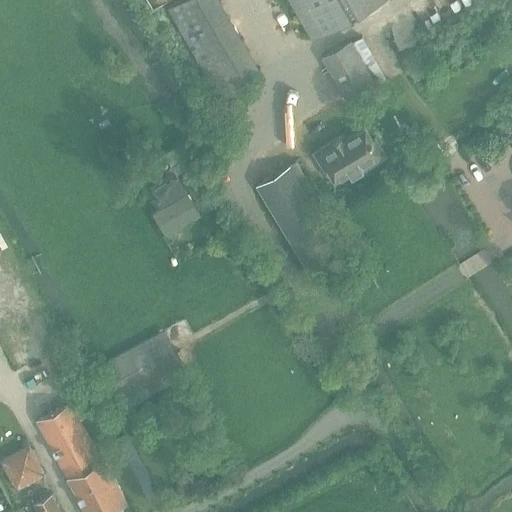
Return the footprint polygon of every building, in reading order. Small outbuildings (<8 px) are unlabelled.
[(288,0),(312,41),(383,0),(288,0)] [(495,25),(477,33),(480,41),(498,33),(495,25)] [(348,103),(375,88),(349,43),(322,59),(348,103)] [(349,173),(352,177),(386,157),(372,135),(370,136),(363,125),(343,136),(314,153),(325,171),(328,170),(335,181),(349,173)] [(190,165),(178,146),(164,155),(176,174),(190,165)] [(310,273),(343,253),(311,199),(317,195),(297,162),(258,185),(310,273)] [(167,237),(201,217),(179,179),(156,193),(164,208),(154,215),(167,237)] [(166,334),(101,368),(118,401),(119,400),(124,410),(186,376),(181,368),(183,367),(166,334)] [(42,359),(64,402),(83,392),(61,349),(42,359)] [(82,416),(94,410),(88,397),(76,403),(82,416)] [(86,511),(108,511),(127,502),(105,460),(104,460),(102,457),(99,458),(71,405),(39,423),(86,511)] [(46,474),(29,444),(1,460),(17,490),(46,474)] [(60,511),(54,498),(26,511),(60,511)]
